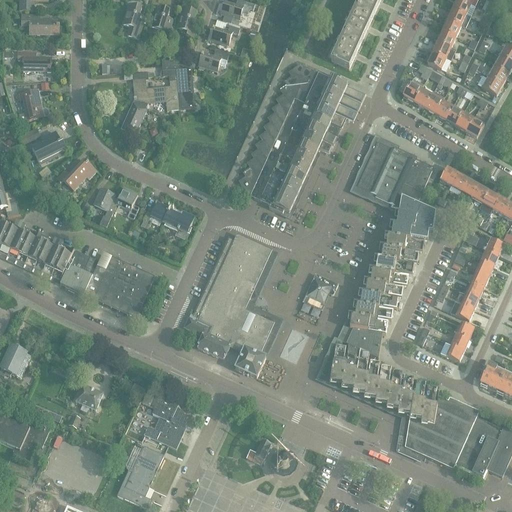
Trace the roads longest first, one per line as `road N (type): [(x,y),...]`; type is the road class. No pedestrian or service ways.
road 1 (residential): [(219,212),(112,163),(85,135),(75,88),(76,0)]
road 2 (tertiary): [(458,490),(227,386)]
road 3 (residential): [(219,212),(289,243),(308,242),(376,105)]
road 4 (tertiary): [(156,353),(0,277)]
road 5 (residential): [(511,183),(376,105)]
road 6 (residential): [(156,353),(219,212)]
road 7 (unclassified): [(227,386),(170,511)]
